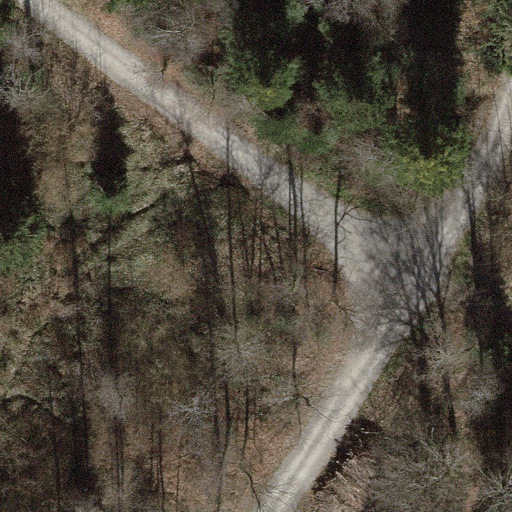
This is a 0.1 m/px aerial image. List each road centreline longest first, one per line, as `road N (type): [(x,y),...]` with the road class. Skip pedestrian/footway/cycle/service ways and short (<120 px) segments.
road 1 (track): [(32,0),(244,154),(438,275)]
road 2 (track): [(291,511),(511,141)]
